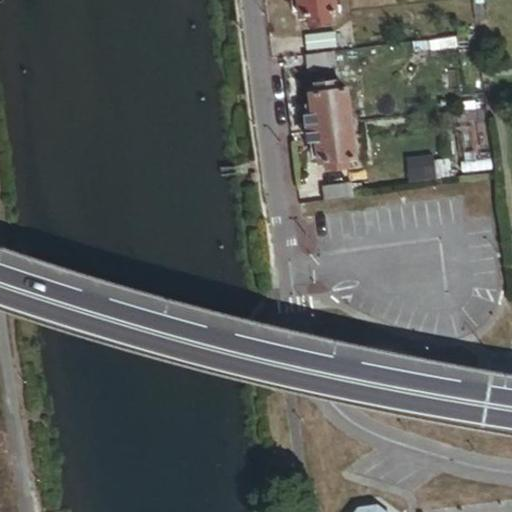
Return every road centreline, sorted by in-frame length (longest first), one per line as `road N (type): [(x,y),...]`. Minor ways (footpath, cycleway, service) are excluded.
road 1 (residential): [(511,474),(482,472),(376,435),(325,399),(295,313),(252,0)]
road 2 (primary): [(511,407),(319,369),(0,274)]
